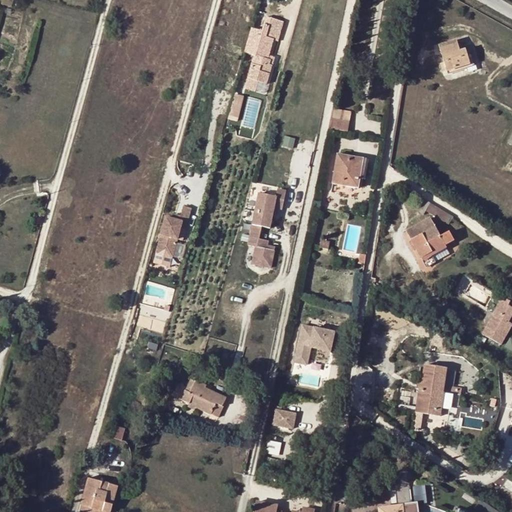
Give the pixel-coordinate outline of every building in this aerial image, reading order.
[(284,21),(267,16),(262,31),(253,28),(246,52),(255,55),(248,79),(259,82),(267,84),(272,65),(269,64),(270,60),(268,59),(269,56),(273,40),(278,41),(284,21)] [(459,52),(456,44),(455,41),(438,47),(443,62),(446,70),(446,71),(469,64),(465,50),(462,51),(459,52)] [(468,49),(465,50),(469,64),(446,71),(448,75),(474,66),(468,49)] [(256,91),(259,82),(248,79),(245,88),(256,91)] [(243,96),(235,94),(229,115),(237,117),(243,96)] [(348,120),(332,117),(329,128),(346,132),(348,120)] [(349,160),(350,157),(337,155),(332,183),(357,188),(359,179),(356,179),(360,161),(349,160)] [(366,160),(350,157),(349,160),(360,161),(356,179),(359,179),(362,179),(366,160)] [(260,193),(253,225),(262,226),(270,228),(273,216),(274,208),(277,208),(283,209),(287,191),(278,189),(277,197),(260,193)] [(420,199),(413,211),(421,216),(425,210),(429,204),(420,199)] [(179,218),(173,217),(166,215),(156,251),(173,256),(181,227),(186,228),(192,207),(183,204),(181,213),(179,218)] [(389,204),(386,207),(393,213),(396,210),(389,204)] [(431,215),(436,208),(429,204),(425,210),(431,215)] [(450,217),(436,208),(431,215),(445,224),(450,217)] [(411,240),(410,241),(415,250),(422,262),(446,249),(444,246),(453,241),(448,232),(439,237),(428,219),(406,232),(411,240)] [(262,226),(253,225),(250,237),(259,239),(262,226)] [(259,239),(250,237),(249,245),(256,247),(252,264),(271,268),(275,250),(267,249),(268,246),(269,241),(259,239)] [(329,243),(321,241),(319,248),(327,250),(329,243)] [(359,254),(357,263),(364,264),(366,255),(359,254)] [(511,302),(502,296),(481,334),(502,345),(511,326),(511,323),(509,322),(511,316),(511,307),(509,306),(511,302)] [(302,323),(291,361),(307,365),(312,350),(328,354),(334,332),(302,323)] [(456,326),(453,330),(461,335),(464,331),(456,326)] [(422,365),(420,383),(419,389),(416,407),(434,410),(437,392),(441,392),(442,386),(445,368),(422,365)] [(189,392),(195,381),(190,379),(185,390),(189,392)] [(206,386),(195,381),(189,392),(185,390),(181,399),(188,403),(190,400),(196,403),(195,406),(218,417),(223,406),(222,406),(225,398),(205,389),(206,386)] [(461,389),(442,386),(441,392),(442,392),(460,395),(461,389)] [(442,392),(441,392),(437,392),(434,410),(440,411),(442,392)] [(193,409),(195,406),(196,403),(190,400),(188,403),(187,406),(193,409)] [(434,410),(416,407),(415,413),(439,416),(440,411),(434,410)] [(293,430),(297,413),(276,408),(272,425),(293,430)] [(163,412),(154,410),(153,416),(161,418),(163,412)] [(422,431),(424,418),(415,417),(412,430),(422,431)] [(113,425),(110,437),(121,440),(124,428),(113,425)] [(297,455),(283,451),(281,457),(295,461),(297,455)] [(88,474),(87,478),(107,484),(108,480),(88,474)] [(107,484),(87,478),(77,511),(108,511),(115,486),(107,484)] [(410,505),(408,489),(394,490),(396,506),(378,508),(378,511),(402,511),(402,506),(410,505)] [(253,499),(251,511),(312,511),(313,507),(301,506),(300,511),(292,511),(276,510),(277,503),(253,499)]
